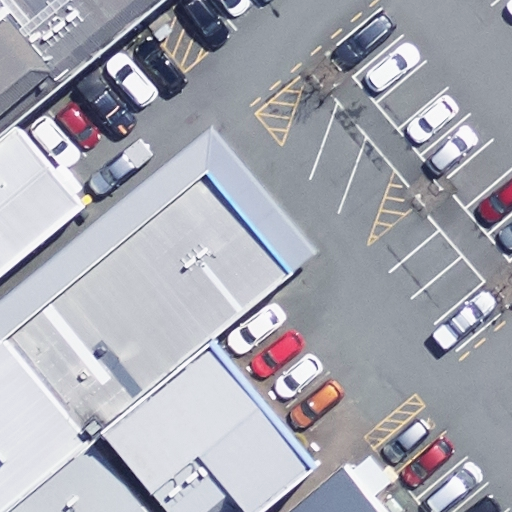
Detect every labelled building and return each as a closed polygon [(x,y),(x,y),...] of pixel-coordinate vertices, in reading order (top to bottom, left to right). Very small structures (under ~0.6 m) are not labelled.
[(0,0),(0,136),(18,122),(163,0),(0,0)] [(18,122),(0,136),(0,281),(89,207),(18,122)] [(209,164),(0,337),(0,511),(1,511),(216,334),(296,267),(209,164)] [(216,334),(1,511),(286,511),(333,474),(216,334)] [(333,474),(286,511),(391,511),(347,459),(333,474)]
